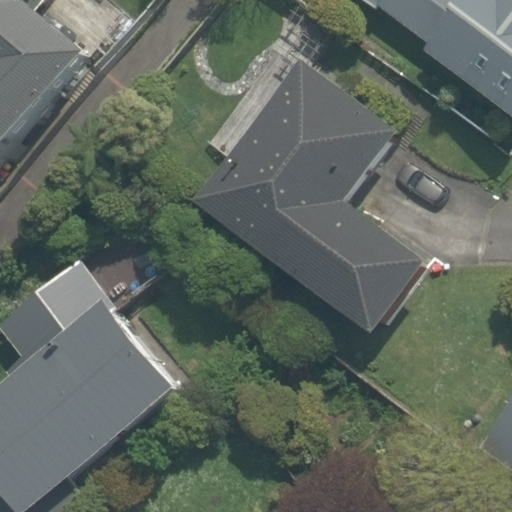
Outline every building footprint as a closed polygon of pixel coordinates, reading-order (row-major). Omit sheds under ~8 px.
[(0,0),(0,186),(96,66),(38,20),(53,0),(0,0)] [(511,0),(357,0),(511,101),(511,0)] [(413,129),(304,55),(195,217),(304,291),(388,348),(441,270),(356,213),(413,129)] [(41,369),(0,401),(0,482),(23,511),(34,511),(190,389),(94,267),(11,333),(41,369)] [(511,439),(498,460),(511,469),(511,439)]
